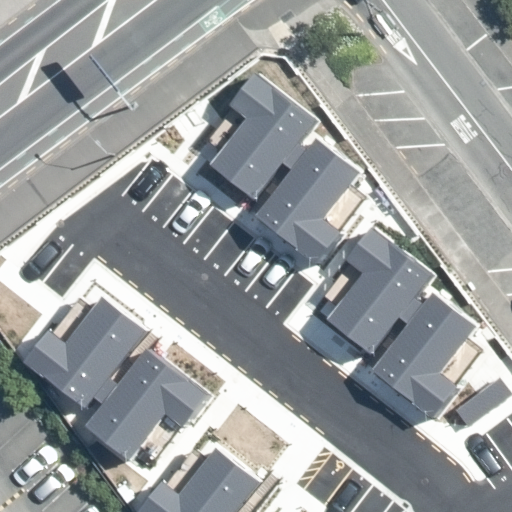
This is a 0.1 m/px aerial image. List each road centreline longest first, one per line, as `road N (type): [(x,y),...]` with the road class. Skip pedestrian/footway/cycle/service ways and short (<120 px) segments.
road 1 (secondary): [(207,0),(0,146)]
road 2 (residential): [(380,0),(511,173)]
